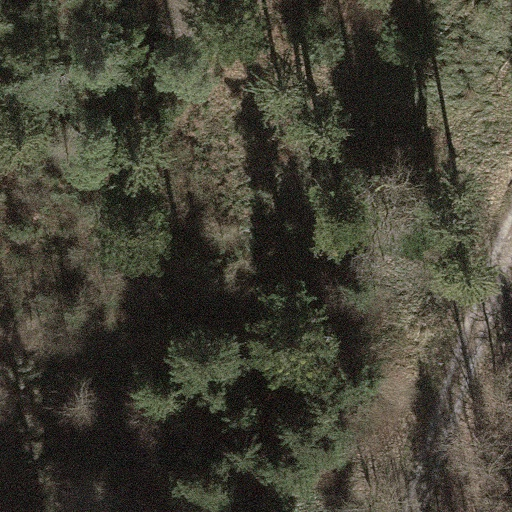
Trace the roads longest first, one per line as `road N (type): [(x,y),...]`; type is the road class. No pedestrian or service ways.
road 1 (track): [(0,341),(476,320)]
road 2 (track): [(421,511),(476,320),(511,227)]
